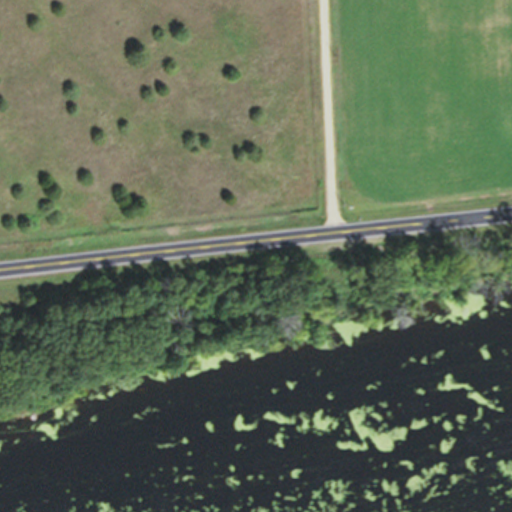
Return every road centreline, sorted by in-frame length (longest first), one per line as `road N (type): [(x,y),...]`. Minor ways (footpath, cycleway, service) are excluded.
road 1 (secondary): [(0,273),(332,246),(511,222)]
road 2 (residential): [(332,246),(326,0)]
